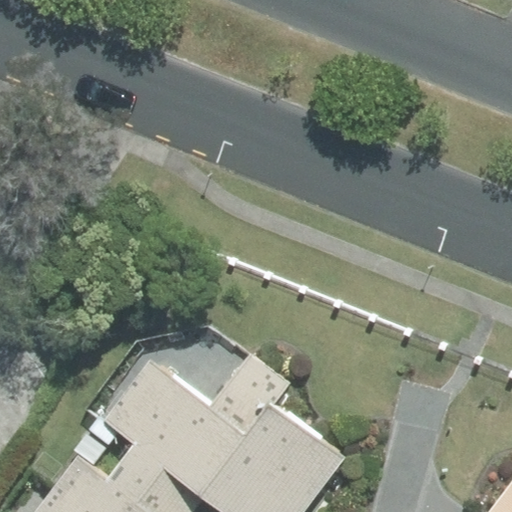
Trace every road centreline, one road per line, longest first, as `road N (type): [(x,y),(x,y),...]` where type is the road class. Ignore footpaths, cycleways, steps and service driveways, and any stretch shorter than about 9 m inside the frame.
road 1 (tertiary): [(511,235),(0,24)]
road 2 (tertiary): [(320,0),(511,70)]
